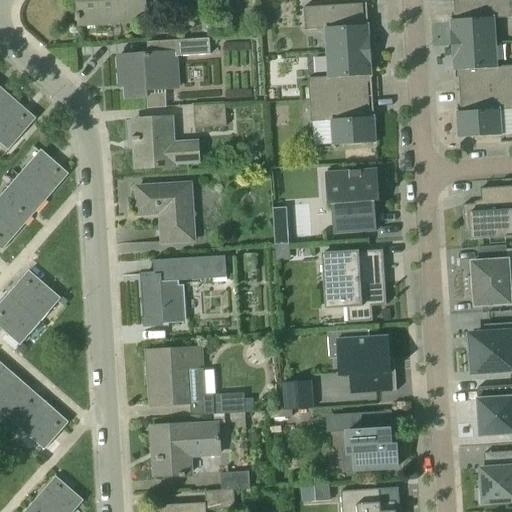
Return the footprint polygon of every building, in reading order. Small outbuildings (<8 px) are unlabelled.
[(115,23),(147,21),(145,0),(77,0),(79,18),(115,16),(115,23)] [(451,20),(452,46),(495,43),(493,19),(511,17),(511,0),(453,0),(455,20),(451,20)] [(362,4),(303,8),(305,31),(325,30),(327,54),(369,51),(368,25),(364,26),(362,4)] [(216,14),(200,17),(202,30),(218,27),(216,14)] [(124,100),(147,98),(148,89),(179,87),(178,57),(210,55),(209,39),(150,43),(151,54),(117,56),(119,88),(124,88),(124,100)] [(458,71),(459,92),(511,88),(511,66),(497,67),(495,43),(452,46),(454,72),(458,71)] [(371,77),(369,51),(327,54),(328,78),(308,79),(309,101),(368,97),(367,77),(371,77)] [(0,113),(13,99),(0,87),(0,113)] [(511,110),(511,88),(459,92),(461,112),(457,113),(458,139),(501,136),(499,111),(511,110)] [(370,118),(368,97),(309,101),(311,123),(331,121),(333,146),(376,144),(374,117),(370,118)] [(13,99),(0,113),(0,143),(8,151),(36,119),(13,99)] [(225,105),(197,106),(198,128),(226,127),(225,105)] [(136,147),(137,167),(200,163),(199,140),(175,142),(174,116),(139,118),(140,136),(133,136),(133,140),(141,140),(141,147),(136,147)] [(47,199),(68,174),(41,151),(20,176),(47,199)] [(378,190),(377,170),(337,173),(339,203),(327,204),(327,205),(331,205),(333,234),(376,232),(373,190),(378,190)] [(0,198),(0,202),(25,224),(47,199),(20,176),(0,198)] [(160,214),(162,244),(196,242),(193,182),(134,186),(136,215),(160,214)] [(511,187),(480,189),(480,191),(483,190),(484,204),(463,205),(465,232),(470,231),(470,241),(505,238),(505,240),(511,239),(511,203),(511,187)] [(25,224),(0,202),(0,249),(2,251),(25,224)] [(274,230),(275,246),(289,245),(288,229),(274,230)] [(507,261),(472,263),(473,277),(468,278),(469,293),(474,292),(475,306),(511,304),(508,270),(511,269),(511,249),(506,250),(507,261)] [(384,251),(324,255),(314,256),(319,325),(349,323),(373,322),(372,307),(387,306),(386,283),(381,283),(380,272),(385,271),(384,251)] [(145,326),(163,325),(164,322),(184,321),(181,281),(226,278),(225,257),(153,261),(154,276),(142,276),(142,284),(146,284),(147,298),(143,298),(145,326)] [(29,272),(8,295),(40,322),(60,299),(29,272)] [(40,322),(8,295),(0,304),(0,328),(20,346),(40,322)] [(62,297),(60,299),(58,301),(64,306),(68,302),(62,297)] [(511,324),(483,326),(484,336),(471,337),(471,343),(466,344),(467,352),(472,352),(473,373),(511,370),(511,324)] [(350,377),(351,395),(396,392),(396,391),(392,391),(388,337),(370,339),(370,330),(330,332),(331,360),(338,360),(339,378),(350,377)] [(34,342),(29,338),(23,344),(29,349),(34,342)] [(204,396),(203,370),(204,369),(203,346),(146,350),(148,372),(158,371),(160,406),(212,402),(213,416),(245,414),(244,394),(204,396)] [(0,395),(16,377),(0,363),(0,395)] [(0,411),(17,426),(40,399),(16,377),(0,395),(0,411)] [(313,409),(311,382),(283,384),(285,411),(313,409)] [(511,386),(477,389),(479,423),(477,423),(478,439),(511,436),(511,386)] [(40,399),(17,426),(44,451),(68,423),(40,399)] [(347,433),(348,449),(348,450),(348,451),(349,452),(350,453),(352,454),(354,454),(355,471),(397,468),(396,452),(396,451),(396,450),(395,449),(394,448),(393,446),(392,446),(390,446),(388,446),(387,437),(388,437),(389,436),(389,435),(390,434),(390,430),(387,430),(385,413),(352,415),(353,432),(347,433)] [(161,476),(194,474),(193,459),(222,457),(219,422),(190,424),(190,423),(151,426),(152,449),(159,448),(161,476)] [(511,452),(500,453),(501,468),(480,470),(481,491),(478,491),(479,508),(491,507),(491,504),(511,502),(511,452)] [(219,473),(220,491),(234,490),(249,489),(249,471),(219,473)] [(73,511),(83,501),(56,477),(32,504),(41,511),(73,511)] [(329,484),(314,485),(315,486),(316,502),(330,501),(329,484)] [(220,491),(204,492),(205,511),(235,509),(234,490),(220,491)] [(242,491),(243,509),(252,509),(251,490),(242,491)] [(379,490),(341,492),(342,511),(395,511),(395,502),(380,503),(379,490)]
